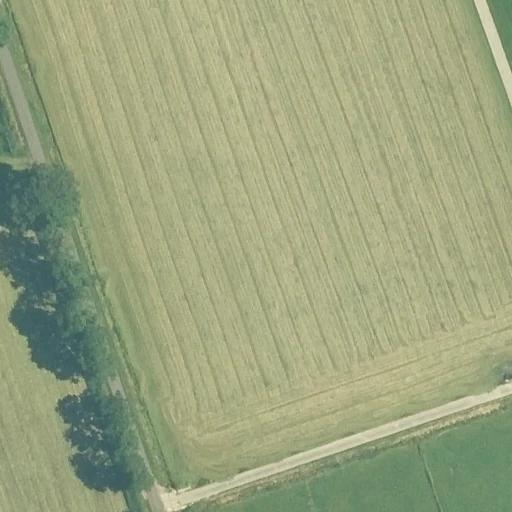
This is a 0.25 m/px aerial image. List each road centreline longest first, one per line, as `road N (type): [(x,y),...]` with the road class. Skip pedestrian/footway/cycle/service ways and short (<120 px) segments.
road 1 (unclassified): [(147,511),(0,87)]
road 2 (unknown): [(162,511),(511,389)]
